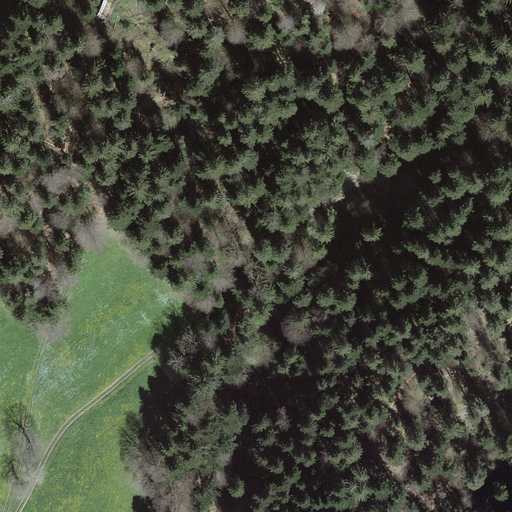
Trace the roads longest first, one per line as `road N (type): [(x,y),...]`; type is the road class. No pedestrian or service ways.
road 1 (track): [(511,396),(468,409),(394,455),(365,448),(351,329),(391,197),(384,182),(369,181),(289,227),(233,224),(218,303),(74,416),(18,511)]
road 2 (track): [(6,511),(45,338),(114,171),(102,38),(117,0)]
road 3 (track): [(372,454),(406,388),(511,255)]
road 4 (track): [(194,0),(229,35),(290,58),(354,31),(386,0)]
road 5 (track): [(195,0),(271,18),(309,0)]
